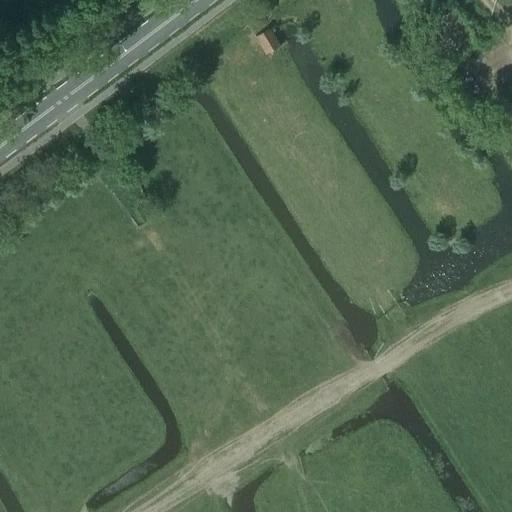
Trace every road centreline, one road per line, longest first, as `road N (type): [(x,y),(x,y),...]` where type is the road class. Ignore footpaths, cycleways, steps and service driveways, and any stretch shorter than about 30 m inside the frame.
road 1 (track): [(511,290),(288,414),(151,232),(52,81)]
road 2 (primary): [(0,145),(194,0)]
road 3 (track): [(143,511),(288,414)]
